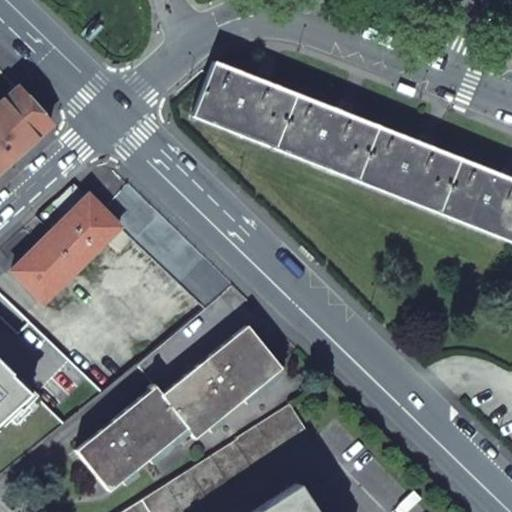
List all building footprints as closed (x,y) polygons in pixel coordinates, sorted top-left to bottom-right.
[(256,78),(212,61),(190,117),(278,152),(300,96),(256,78)] [(0,169),(50,125),(17,89),(0,104),(0,169)] [(345,114),(300,96),(278,152),(368,187),(390,131),(345,114)] [(435,149),(390,131),(368,187),(457,222),(479,167),(435,149)] [(511,179),(479,167),(457,222),(511,243),(511,179)] [(87,197),(74,183),(35,217),(51,232),(87,197)] [(118,227),(188,293),(212,268),(128,185),(101,210),(118,227)] [(101,210),(87,197),(51,232),(10,271),(41,302),(118,227),(101,210)] [(244,326),(219,296),(135,364),(153,387),(160,394),(244,326)] [(272,361),(244,326),(160,394),(153,387),(74,451),(107,491),(184,430),(192,439),(278,368),(272,361)] [(0,426),(17,410),(19,411),(28,401),(28,391),(10,373),(8,374),(0,365),(0,426)] [(289,404),(140,499),(119,511),(175,511),(304,429),(289,404)] [(304,499),(295,484),(251,511),(305,511),(299,502),(304,499)]
